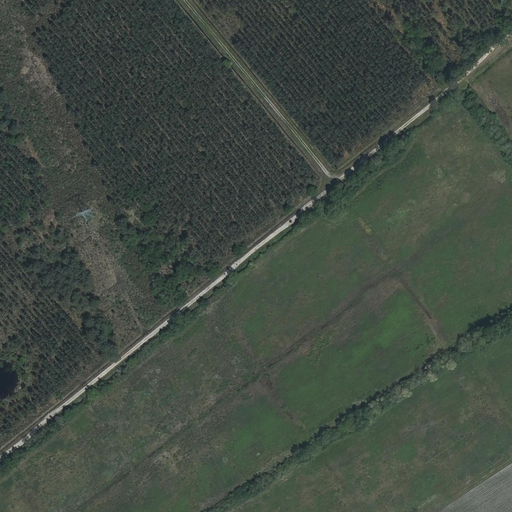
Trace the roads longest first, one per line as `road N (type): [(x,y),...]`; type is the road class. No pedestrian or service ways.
road 1 (track): [(511,37),(0,459)]
road 2 (track): [(334,181),(185,0)]
